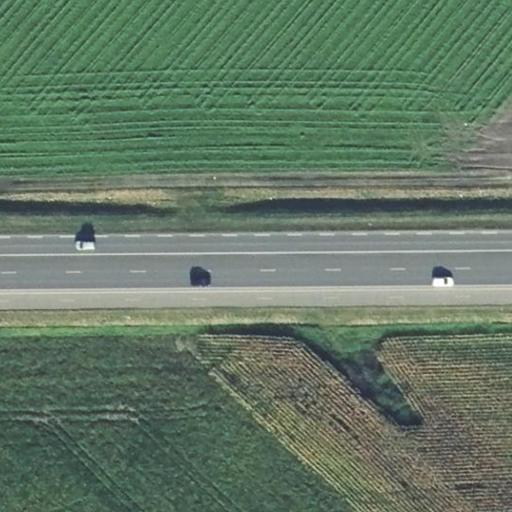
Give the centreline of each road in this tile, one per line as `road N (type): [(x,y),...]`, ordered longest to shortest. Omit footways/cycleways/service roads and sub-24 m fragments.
road 1 (track): [(511,177),(0,184)]
road 2 (primary): [(511,249),(0,253)]
